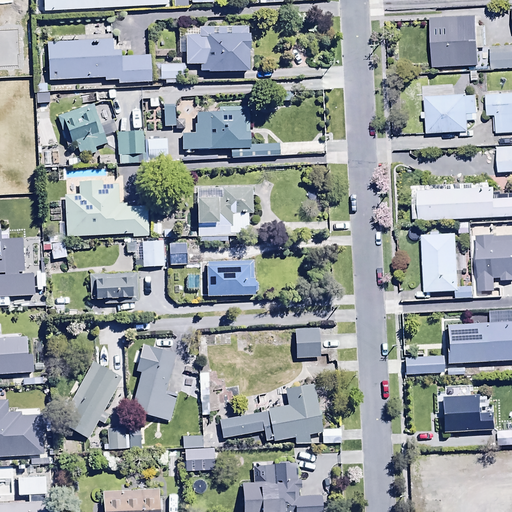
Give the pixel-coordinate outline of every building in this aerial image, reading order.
[(42,0),(43,13),(145,9),(145,0),(42,0)] [(476,18),(442,20),(444,72),(478,70),(476,18)] [(46,44),(48,82),(105,80),(105,83),(118,83),(118,86),(151,85),(150,57),(120,58),(120,52),(113,52),(112,37),(108,37),(107,27),(84,27),(85,37),(77,37),(77,43),(46,44)] [(248,29),(198,28),(198,37),(178,36),(177,55),(186,56),(186,67),(200,67),(200,73),(247,75),(248,29)] [(511,53),(488,55),(490,71),(511,69),(511,53)] [(186,67),(159,66),(158,82),(166,82),(166,86),(178,86),(178,81),(185,81),(186,67)] [(423,99),(425,135),(467,133),(466,123),(476,122),(475,96),(451,97),(451,91),(435,92),(435,99),(423,99)] [(511,91),(492,93),(492,97),(484,97),(485,119),(494,118),(495,135),(511,134),(511,91)] [(95,105),(57,118),(61,130),(65,128),(75,157),(85,154),(87,158),(97,154),(95,149),(107,145),(104,137),(117,133),(114,123),(102,127),(95,105)] [(174,107),(162,107),(163,128),(174,128),(174,132),(184,131),(184,122),(175,122),(174,107)] [(180,135),(181,152),(230,151),(230,160),(278,159),(278,146),(249,146),(249,109),(218,109),(218,114),(195,114),(194,135),(180,135)] [(117,155),(97,156),(98,168),(168,165),(167,141),(144,142),(144,133),(116,135),(117,155)] [(511,148),(495,149),(496,175),(511,174),(511,148)] [(64,197),(66,239),(131,237),(131,238),(147,238),(146,209),(128,210),(127,205),(120,205),(119,186),(103,186),(103,183),(79,184),(79,197),(64,197)] [(418,222),(418,224),(511,219),(511,200),(493,202),(493,190),(488,190),(488,185),(410,189),(411,223),(418,222)] [(252,191),(196,190),(195,239),(247,240),(247,216),(251,217),(252,191)] [(468,225),(457,225),(457,237),(468,237),(468,225)] [(0,275),(4,275),(4,277),(0,277),(0,298),(34,296),(33,276),(24,276),(22,239),(0,240),(0,233),(0,275)] [(429,238),(421,238),(423,295),(454,294),(454,301),(472,301),(471,289),(457,289),(455,236),(438,237),(438,233),(429,233),(429,238)] [(62,236),(43,240),(45,252),(51,251),(53,261),(67,259),(62,236)] [(511,237),(475,238),(476,294),(494,294),(494,281),(500,281),(500,283),(511,283),(511,237)] [(142,240),(125,241),(125,255),(134,255),(134,262),(143,262),(143,269),(164,268),(163,243),(142,244),(142,240)] [(185,243),(169,244),(170,267),(186,267),(185,243)] [(252,262),(200,264),(201,299),(258,297),(257,281),(253,281),(252,262)] [(137,275),(88,276),(89,299),(95,298),(95,303),(104,302),(104,305),(138,304),(137,275)] [(511,325),(444,328),(445,353),(444,353),(444,366),(511,362),(511,325)] [(318,329),(294,330),(295,361),(307,361),(307,363),(319,363),(318,329)] [(0,376),(32,375),(32,356),(26,356),(26,340),(0,340),(0,376)] [(176,354),(142,346),(135,373),(140,375),(131,415),(170,424),(177,397),(166,394),(176,354)] [(441,358),(403,360),(405,377),(442,375),(441,358)] [(121,380),(92,364),(57,427),(86,443),(97,423),(104,426),(109,417),(102,414),(121,380)] [(207,375),(199,375),(199,391),(207,391),(207,375)] [(287,408),(219,422),(222,440),(262,433),(264,443),(273,442),(273,444),(293,440),(295,448),(309,445),(308,437),(321,435),(322,435),(321,431),(313,387),(284,392),(287,408)] [(480,397),(440,399),(441,435),(494,432),(493,416),(481,416),(480,397)] [(0,457),(42,457),(41,416),(20,416),(20,414),(7,414),(7,403),(0,403),(0,457)] [(141,429),(130,428),(129,451),(140,451),(141,429)] [(124,429),(107,430),(107,452),(125,452),(124,429)] [(341,432),(321,431),(322,435),(321,435),(321,444),(341,444),(341,432)] [(511,432),(496,433),(497,448),(511,447),(511,432)] [(203,438),(182,438),(181,450),(184,450),(184,472),(214,473),(214,450),(203,450),(203,438)] [(241,484),(241,511),(322,511),(322,498),(300,498),(297,466),(264,467),(264,483),(241,484)] [(29,504),(0,505),(0,511),(45,511),(45,479),(17,480),(17,498),(29,497),(29,504)] [(101,511),(159,511),(159,491),(101,492),(101,511)]
